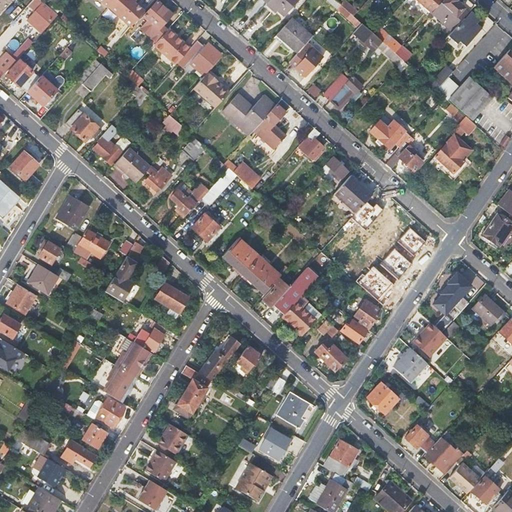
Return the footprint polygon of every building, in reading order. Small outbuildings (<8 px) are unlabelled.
[(56,15),(39,0),(31,0),(27,4),(41,16),(35,23),(44,30),(56,15)] [(113,0),(108,6),(129,27),(143,11),(131,0),(113,0)] [(268,0),(267,2),(266,3),(275,10),(276,9),(284,15),(289,9),(292,7),(297,0),(268,0)] [(327,0),(327,1),(336,9),(340,4),(334,0),(327,0)] [(417,0),(431,13),(432,11),(439,4),(441,2),(442,0),(417,0)] [(464,8),(454,0),(442,0),(441,2),(439,4),(432,11),(431,13),(430,14),(451,32),(463,19),(468,13),(463,9),(464,8)] [(147,20),(139,28),(148,36),(145,39),(151,45),(154,43),(167,28),(162,24),(171,14),(157,1),(144,16),(147,20)] [(336,9),(342,14),(346,10),(340,4),(336,9)] [(342,14),(357,28),(361,24),(352,16),(346,10),(342,14)] [(464,20),(463,19),(451,32),(448,34),(457,42),(460,39),(466,45),(481,28),(476,24),(480,19),(471,12),(464,20)] [(290,18),(276,34),(297,53),(301,48),(306,43),(311,37),(290,18)] [(357,28),(353,33),(359,38),(360,39),(363,37),(368,41),(366,44),(367,45),(373,52),(377,48),(382,42),(378,39),(374,35),(361,24),(357,28)] [(167,28),(154,43),(176,63),(181,56),(190,47),(168,27),(167,28)] [(386,46),(394,53),(400,47),(379,28),(374,35),(378,39),(382,42),(386,46)] [(360,40),(360,41),(362,43),(364,45),(366,45),(367,45),(366,44),(368,41),(363,37),(360,39),(359,38),(359,39),(360,40)] [(358,41),(365,47),(366,45),(364,45),(362,43),(360,41),(360,40),(359,39),(358,41)] [(190,47),(181,56),(184,59),(186,56),(188,59),(194,63),(198,66),(196,68),(204,75),(205,74),(213,65),(211,63),(220,54),(208,43),(205,47),(196,40),(190,47)] [(377,48),(397,66),(402,60),(394,53),(386,46),(382,42),(377,48)] [(297,53),(289,63),(305,77),(318,63),(323,57),(306,43),(301,48),(297,53)] [(106,52),(100,46),(95,51),(102,57),(106,52)] [(8,51),(0,57),(0,75),(17,61),(8,51)] [(493,68),(511,85),(511,90),(506,98),(511,101),(511,57),(507,53),(493,68)] [(78,78),(82,83),(100,63),(96,59),(78,78)] [(397,66),(390,73),(395,77),(407,65),(402,60),(397,66)] [(5,77),(18,88),(20,86),(26,92),(38,79),(19,62),(5,77)] [(99,65),(81,85),(89,92),(103,75),(107,79),(111,75),(99,65)] [(436,78),(442,83),(445,80),(452,72),(446,66),(436,78)] [(38,79),(26,92),(48,111),(61,95),(56,91),(63,83),(65,77),(62,74),(57,76),(55,77),(46,69),(38,79)] [(193,88),(215,107),(229,92),(221,85),(219,86),(205,74),(204,75),(193,88)] [(342,75),(324,95),(329,101),(330,100),(348,80),(342,75)] [(348,80),(330,100),(336,105),(335,106),(340,110),(349,100),(357,90),(362,86),(351,76),(348,80)] [(448,100),(472,121),(492,98),(468,77),(456,91),(448,100)] [(435,90),(444,98),(447,101),(448,100),(456,91),(445,80),(442,83),(435,90)] [(126,89),(135,96),(140,91),(131,83),(126,89)] [(357,90),(349,100),(352,102),(360,93),(357,90)] [(221,111),(248,135),(253,130),(275,106),(263,95),(250,109),(242,102),(244,100),(237,93),(221,111)] [(275,106),(253,130),(274,149),(284,138),(272,127),(284,113),(276,105),(275,106)] [(77,110),(65,124),(71,129),(70,130),(84,142),(93,132),(96,134),(99,130),(77,110)] [(390,123),(393,117),(384,112),(381,118),(390,123)] [(465,117),(452,131),(458,136),(463,131),(467,135),(475,126),(465,117)] [(379,121),(369,132),(388,149),(394,143),(399,149),(401,147),(410,137),(393,121),(387,128),(379,121)] [(176,123),(171,130),(177,136),(183,129),(176,123)] [(313,128),(297,146),(314,161),(321,152),(320,150),(323,147),(313,138),(319,132),(313,128)] [(507,133),(499,144),(504,148),(511,136),(507,133)] [(454,135),(434,157),(452,173),(464,161),(462,159),(471,150),(454,135)] [(193,138),(183,149),(194,159),(204,148),(193,138)] [(110,165),(129,144),(123,139),(120,139),(113,147),(110,150),(104,145),(102,147),(98,144),(93,149),(110,165)] [(399,149),(394,154),(398,158),(405,150),(401,147),(399,149)] [(128,149),(114,165),(124,174),(123,174),(122,176),(121,177),(122,178),(123,180),(124,180),(125,180),(127,179),(128,178),(135,183),(146,171),(149,167),(128,149)] [(400,160),(413,172),(422,162),(418,159),(420,157),(418,155),(416,157),(415,156),(413,157),(405,150),(398,158),(394,154),(385,165),(390,170),(400,160)] [(23,151),(9,167),(24,180),(38,165),(23,151)] [(150,175),(144,181),(156,192),(171,176),(161,167),(156,173),(152,169),(157,163),(159,165),(163,160),(158,157),(149,167),(146,171),(150,175)] [(333,157),(326,164),(340,178),(348,171),(333,157)] [(211,163),(223,174),(227,169),(222,164),(215,158),(211,163)] [(231,172),(250,189),(259,179),(240,162),(231,172)] [(205,206),(208,203),(209,204),(230,181),(223,174),(207,191),(202,198),(199,201),(205,206)] [(350,176),(334,194),(356,213),(372,195),(350,176)] [(0,180),(0,216),(2,218),(11,208),(9,206),(18,196),(0,180)] [(199,184),(191,194),(199,201),(202,198),(207,191),(199,184)] [(505,197),(499,207),(511,215),(511,191),(509,190),(505,196),(505,197)] [(170,199),(179,207),(176,211),(184,218),(195,205),(188,198),(187,200),(176,191),(170,199)] [(69,196),(55,218),(73,229),(87,207),(69,196)] [(287,202),(277,214),(283,219),(293,208),(287,202)] [(483,235),(500,247),(511,229),(511,223),(498,213),(483,235)] [(204,215),(191,229),(207,242),(219,228),(204,215)] [(83,237),(78,245),(77,244),(72,252),(85,260),(87,257),(80,253),(83,249),(89,253),(93,256),(98,248),(103,251),(108,243),(86,229),(82,236),(83,237)] [(73,235),(65,248),(72,252),(77,244),(80,239),(73,235)] [(336,238),(326,249),(332,254),(341,243),(336,238)] [(222,257),(243,275),(259,257),(238,239),(222,257)] [(44,240),(39,248),(42,250),(39,256),(53,265),(59,264),(63,258),(62,253),(63,251),(44,240)] [(125,240),(118,252),(126,256),(132,245),(125,240)] [(129,252),(125,258),(134,263),(137,257),(129,252)] [(323,252),(312,261),(320,269),(330,260),(323,252)] [(259,257),(243,275),(264,294),(270,287),(279,278),(280,276),(259,257)] [(80,258),(77,262),(88,268),(90,264),(80,258)] [(125,258),(113,278),(112,278),(104,291),(120,301),(132,283),(126,279),(135,264),(134,263),(125,258)] [(162,258),(154,271),(162,275),(169,263),(162,258)] [(331,264),(324,272),(332,279),(339,271),(331,264)] [(34,274),(29,284),(47,295),(58,277),(54,275),(37,265),(32,273),(34,274)] [(59,268),(54,275),(58,277),(65,282),(70,275),(59,268)] [(380,269),(365,292),(381,306),(394,287),(393,286),(397,280),(380,269)] [(315,280),(304,270),(289,287),(284,293),(272,306),(283,316),(294,304),(315,280)] [(452,322),(469,304),(462,297),(471,287),(458,275),(455,275),(447,285),(448,286),(440,295),(441,296),(433,305),(452,322)] [(279,278),(270,287),(272,289),(276,285),(284,293),(289,287),(279,278)] [(164,283),(155,299),(169,307),(166,312),(176,318),(187,298),(164,283)] [(6,303),(24,314),(35,296),(17,285),(6,303)] [(272,289),(263,300),(264,301),(261,303),(266,308),(268,305),(271,307),(272,306),(284,293),(276,285),(272,289)] [(440,295),(448,286),(447,285),(438,294),(440,295)] [(472,310),(490,326),(494,322),(503,313),(484,296),(472,310)] [(379,312),(364,301),(354,316),(355,317),(353,319),(368,329),(379,312)] [(281,318),(302,336),(315,322),(320,316),(307,305),(302,311),(294,304),(283,316),(281,318)] [(93,309),(89,316),(98,321),(102,315),(93,309)] [(0,318),(0,332),(11,339),(11,338),(19,326),(21,322),(4,312),(0,318)] [(503,313),(494,322),(497,324),(505,315),(503,313)] [(511,318),(498,333),(511,345),(511,318)] [(323,324),(317,330),(328,341),(337,331),(325,320),(322,323),(323,324)] [(140,329),(135,337),(131,334),(128,339),(132,342),(137,344),(144,349),(145,346),(156,353),(162,344),(159,342),(162,335),(163,336),(167,330),(152,321),(149,326),(153,328),(149,335),(140,329)] [(366,332),(351,321),(347,327),(345,325),(340,332),(357,344),(366,332)] [(446,338),(430,324),(424,330),(426,332),(420,338),(418,337),(413,343),(428,357),(446,338)] [(19,326),(11,338),(18,343),(26,330),(19,326)] [(213,353),(198,374),(211,381),(211,382),(239,344),(231,337),(217,356),(213,353)] [(21,352),(0,339),(0,366),(4,370),(11,358),(12,359),(18,358),(21,352)] [(69,349),(59,365),(64,368),(65,369),(77,349),(81,352),(85,347),(82,346),(74,341),(69,349)] [(137,344),(132,342),(125,353),(123,352),(115,366),(127,374),(133,377),(135,379),(142,368),(140,367),(149,352),(144,349),(137,344)] [(320,345),(313,351),(333,372),(346,359),(332,346),(331,347),(325,342),(322,346),(320,345)] [(247,347),(232,368),(245,378),(250,372),(251,373),(260,358),(247,347)] [(410,349),(393,368),(409,383),(426,364),(410,349)] [(59,365),(51,379),(58,383),(62,385),(70,371),(65,369),(64,368),(59,365)] [(127,374),(115,366),(106,380),(108,382),(102,392),(119,402),(128,385),(131,387),(135,379),(133,377),(127,374)] [(191,380),(174,409),(188,418),(196,406),(198,407),(204,398),(202,397),(211,381),(198,374),(186,366),(181,374),(191,380)] [(277,368),(272,375),(277,378),(281,371),(277,368)] [(271,374),(263,387),(271,391),(278,379),(277,378),(272,375),(271,374)] [(51,379),(44,389),(51,393),(58,383),(51,379)] [(278,379),(271,391),(277,395),(285,383),(278,379)] [(381,384),(367,399),(385,416),(399,401),(381,384)] [(44,389),(41,394),(50,399),(53,394),(51,393),(44,389)] [(285,399),(276,415),(299,429),(304,419),(302,418),(310,403),(294,393),(289,402),(285,399)] [(88,416),(94,420),(96,417),(112,427),(124,408),(107,398),(104,404),(100,402),(97,402),(88,416)] [(414,403),(425,413),(426,412),(430,407),(419,398),(414,403)] [(58,407),(81,421),(85,414),(62,400),(58,407)] [(30,403),(26,410),(27,411),(22,419),(25,421),(30,413),(34,406),(30,403)] [(405,439),(416,449),(418,446),(426,454),(431,449),(435,444),(418,429),(430,416),(426,412),(425,413),(414,425),(416,427),(405,439)] [(25,421),(23,424),(35,431),(41,420),(30,413),(25,421)] [(499,417),(494,422),(498,425),(502,420),(499,417)] [(92,424),(82,439),(98,448),(107,433),(92,424)] [(169,424),(157,444),(160,446),(170,452),(176,455),(188,435),(169,424)] [(14,438),(30,448),(37,436),(21,427),(14,438)] [(271,429),(260,449),(263,451),(263,450),(278,459),(289,440),(271,429)] [(238,445),(251,453),(255,446),(242,438),(238,445)] [(432,450),(425,457),(440,471),(445,476),(452,468),(457,463),(461,458),(463,456),(456,450),(454,452),(440,439),(435,444),(431,449),(432,450)] [(73,440),(62,458),(72,464),(75,459),(89,467),(95,456),(82,448),(83,446),(73,440)] [(338,441),(323,468),(334,474),(343,479),(358,452),(338,441)] [(160,446),(157,452),(167,458),(170,452),(160,446)] [(156,451),(144,471),(162,482),(174,462),(167,458),(157,452),(156,451)] [(463,456),(461,458),(466,462),(472,456),(467,451),(463,456)] [(40,472),(37,477),(52,487),(63,468),(41,454),(33,467),(40,472)] [(449,479),(466,494),(478,482),(479,480),(463,465),(466,462),(461,458),(457,463),(460,467),(449,479)] [(497,460),(486,473),(490,477),(502,464),(497,460)] [(251,462),(236,487),(258,500),(273,475),(251,462)] [(330,481),(341,488),(345,480),(343,479),(334,474),(330,481)] [(471,492),(485,505),(486,504),(491,509),(502,497),(497,492),(500,488),(493,481),(491,483),(484,477),(471,492)] [(165,491),(149,480),(137,499),(154,510),(165,491)] [(315,490),(308,501),(316,505),(316,506),(327,511),(333,511),(345,490),(341,488),(330,481),(326,488),(323,487),(320,493),(315,490)] [(389,482),(375,498),(389,511),(400,511),(410,501),(389,482)] [(50,511),(59,499),(39,487),(35,494),(28,490),(21,502),(27,506),(37,511),(50,511)] [(502,497),(491,509),(490,509),(493,511),(511,511),(511,494),(507,491),(502,497)] [(218,511),(222,506),(218,503),(212,511),(218,511)]
